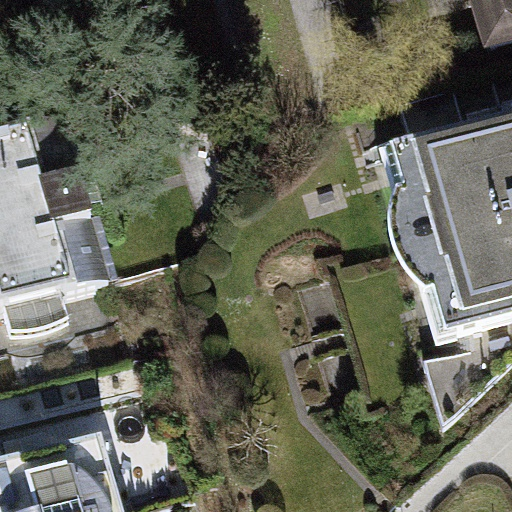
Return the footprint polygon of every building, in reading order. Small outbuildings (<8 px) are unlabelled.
[(511,0),(472,0),(488,52),(511,45),(511,0)] [(511,122),(402,153),(414,198),(396,203),(405,236),(389,240),(425,364),(460,354),(457,342),(511,325),(511,122)] [(61,126),(0,144),(0,320),(108,288),(61,126)] [(253,158),(209,139),(230,200),(253,158)] [(425,364),(389,240),(317,261),(323,282),(345,275),(378,391),(357,397),(364,421),(435,401),(425,364)] [(120,511),(99,441),(52,455),(54,464),(11,477),(7,466),(0,468),(0,511),(120,511)]
